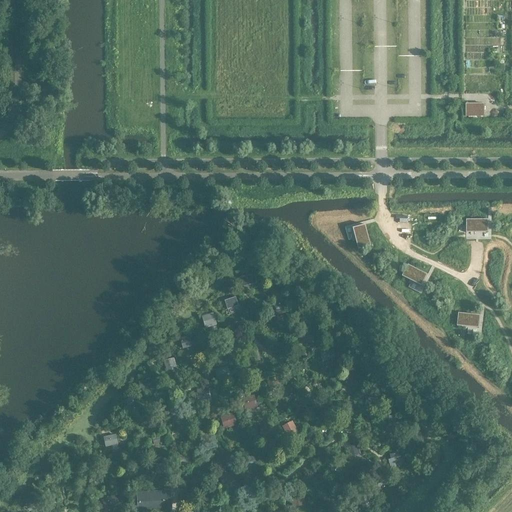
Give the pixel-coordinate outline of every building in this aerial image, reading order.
[(484,104),(466,104),(466,116),(484,116),(484,104)] [(487,233),(488,220),(466,219),(466,232),(487,233)] [(364,225),(352,229),(358,250),(370,246),(364,225)] [(386,254),(378,265),(385,269),(393,258),(386,254)] [(426,276),(407,265),(401,276),(420,287),(426,276)] [(235,278),(235,290),(251,290),(250,278),(235,278)] [(237,296),(225,299),(227,308),(239,305),(237,296)] [(440,296),(432,307),(439,312),(446,300),(440,296)] [(479,316),(458,313),(456,326),(477,329),(479,316)] [(200,318),(200,330),(215,330),(215,318),(200,318)] [(289,332),(289,344),(304,344),(304,332),(289,332)] [(181,347),(196,345),(195,334),(180,336),(181,347)] [(320,351),(323,361),(336,357),(334,348),(320,351)] [(490,350),(487,362),(496,365),(499,353),(490,350)] [(250,356),(237,356),(237,369),(250,369),(250,356)] [(170,360),(157,360),(157,377),(170,377),(170,360)] [(216,368),(217,376),(230,373),(229,365),(216,368)] [(356,383),(357,373),(350,373),(349,383),(356,383)] [(332,379),(332,390),(347,390),(347,379),(332,379)] [(191,396),(191,408),(206,408),(206,396),(191,396)] [(234,398),(234,410),(249,410),(249,398),(234,398)] [(114,404),(114,416),(129,416),(129,404),(114,404)] [(236,414),(222,417),(225,427),(238,425),(236,414)] [(283,427),(283,439),(298,439),(298,427),(283,427)] [(102,436),(104,445),(118,442),(116,433),(102,436)] [(195,438),(195,450),(210,450),(210,438),(195,438)] [(147,441),(147,453),(162,453),(162,441),(147,441)] [(341,451),(346,462),(358,456),(352,445),(341,451)] [(385,453),(385,465),(400,465),(400,453),(385,453)] [(237,463),(237,475),(253,475),(253,463),(237,463)] [(138,469),(138,481),(151,481),(151,469),(138,469)] [(96,470),(96,481),(111,481),(111,470),(96,470)] [(302,482),(306,492),(321,487),(318,477),(302,482)] [(138,494),(139,511),(170,509),(169,492),(138,494)] [(116,493),(101,499),(105,509),(120,503),(116,493)] [(196,494),(196,506),(211,506),(211,494),(196,494)] [(21,501),(20,511),(36,511),(36,501),(21,501)] [(356,503),(356,511),(371,511),(371,503),(356,503)]
